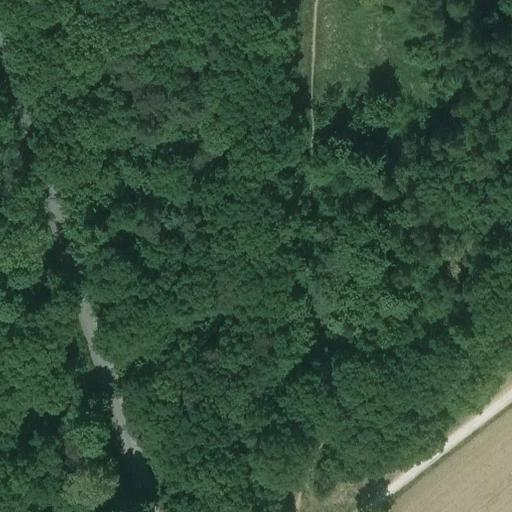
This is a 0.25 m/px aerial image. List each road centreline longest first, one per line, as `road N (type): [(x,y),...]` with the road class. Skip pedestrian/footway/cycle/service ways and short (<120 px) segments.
road 1 (residential): [(0,29),(151,511)]
road 2 (track): [(360,511),(511,394)]
